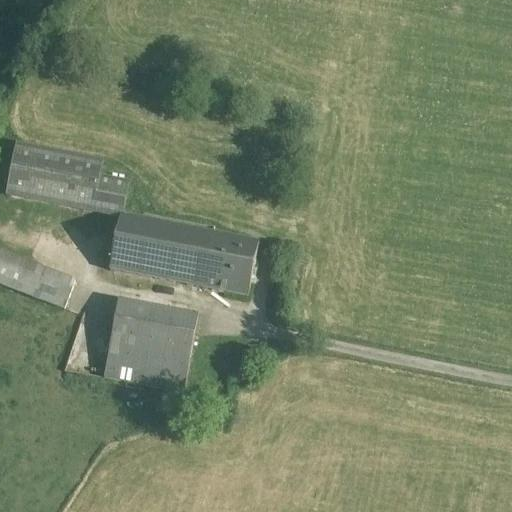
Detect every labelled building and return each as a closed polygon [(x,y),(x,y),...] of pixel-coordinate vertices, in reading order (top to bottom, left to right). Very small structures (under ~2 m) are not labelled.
[(113,162),(24,144),(13,196),(102,214),(113,162)] [(109,272),(203,291),(214,236),(120,217),(109,272)] [(259,245),(214,236),(203,291),(248,300),(259,245)] [(0,250),(0,286),(65,311),(77,279),(0,250)] [(125,304),(111,379),(192,395),(207,319),(125,304)]
